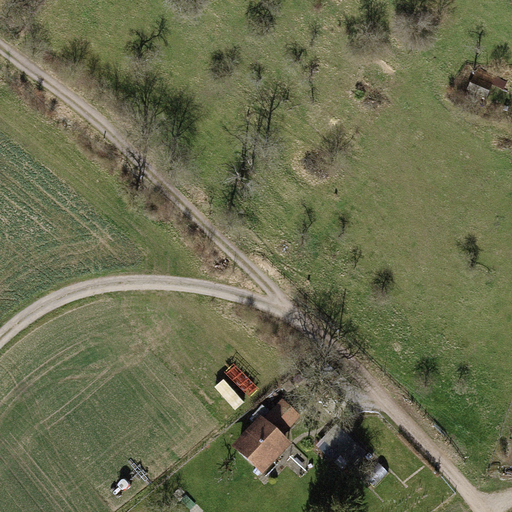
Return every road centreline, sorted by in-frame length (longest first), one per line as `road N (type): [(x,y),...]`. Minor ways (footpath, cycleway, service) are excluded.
road 1 (track): [(292,314),(126,142),(0,44)]
road 2 (track): [(0,335),(40,306),(111,282),(172,283),(292,314)]
road 3 (track): [(292,314),(363,373),(483,511)]
